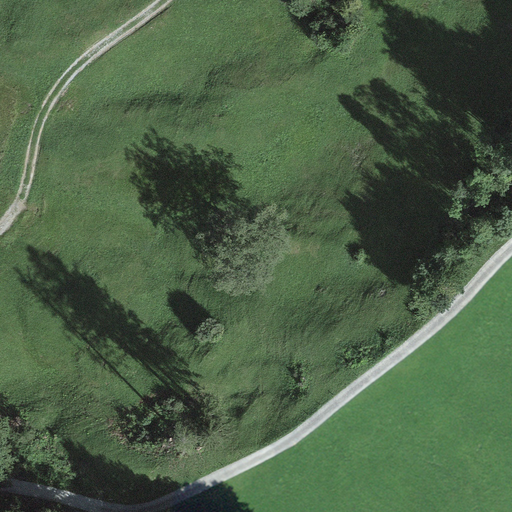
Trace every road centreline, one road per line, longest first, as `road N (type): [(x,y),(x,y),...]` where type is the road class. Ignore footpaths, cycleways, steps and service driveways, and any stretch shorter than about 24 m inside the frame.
road 1 (track): [(0,482),(95,508),(141,510),(291,441),(428,330),(511,246)]
road 2 (track): [(0,228),(20,200),(35,132),(65,76),(163,0)]
